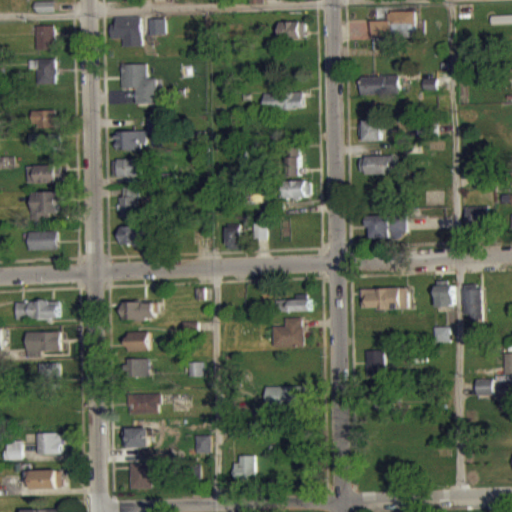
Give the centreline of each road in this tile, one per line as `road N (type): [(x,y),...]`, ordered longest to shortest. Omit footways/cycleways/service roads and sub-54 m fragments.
road 1 (residential): [(314,0),(336,511)]
road 2 (residential): [(0,276),(511,255)]
road 3 (residential): [(87,0),(99,511)]
road 4 (residential): [(99,511),(511,494)]
